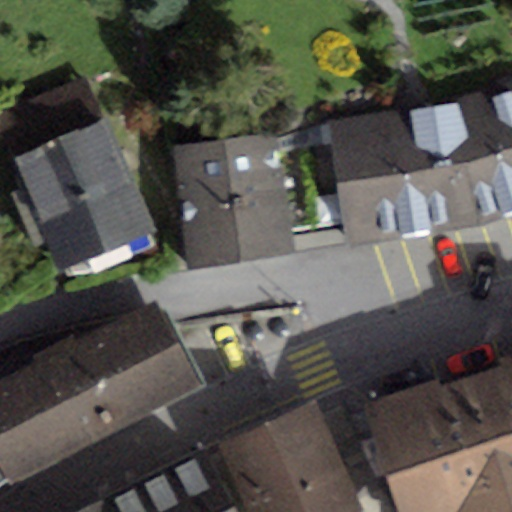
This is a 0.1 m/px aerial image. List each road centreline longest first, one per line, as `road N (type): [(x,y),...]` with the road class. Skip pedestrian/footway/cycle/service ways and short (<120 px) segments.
road 1 (residential): [(0,332),(50,312),(308,288),(350,295),(373,348)]
road 2 (tertiary): [(373,348),(179,429),(19,511)]
road 3 (tertiary): [(511,305),(373,348)]
